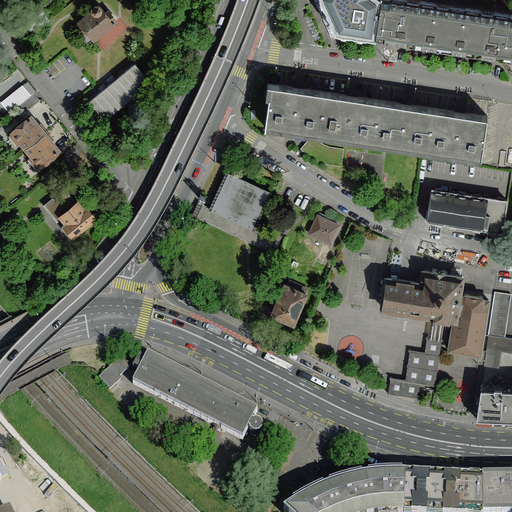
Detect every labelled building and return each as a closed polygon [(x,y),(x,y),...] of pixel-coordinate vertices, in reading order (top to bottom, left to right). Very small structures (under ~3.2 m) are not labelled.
[(321,0),(336,32),(376,38),(381,0),(321,0)] [(415,44),(421,1),(416,0),(381,0),(376,38),(415,44)] [(445,48),(450,5),(421,1),(415,44),(445,48)] [(474,53),(480,10),(450,5),(445,48),(474,53)] [(94,11),(80,22),(88,31),(94,39),(116,20),(107,9),(104,12),(100,7),(101,10),(100,11),(98,13),(95,13),(94,11)] [(511,67),(511,14),(480,10),(474,53),(503,57),(511,67)] [(94,39),(88,31),(82,36),(88,43),(94,39)] [(151,82),(136,63),(90,101),(105,120),(151,82)] [(18,98),(22,103),(39,90),(30,79),(3,100),(8,106),(18,98)] [(299,88),(272,84),(270,98),(266,123),(293,127),(299,88)] [(326,92),(299,88),(293,127),(320,132),(326,92)] [(353,96),(326,92),(320,132),(347,136),(353,96)] [(39,100),(34,94),(18,107),(23,112),(28,107),(29,108),(39,100)] [(380,100),(353,96),(347,136),(374,140),(380,100)] [(407,104),(380,100),(374,140),(401,144),(407,104)] [(434,108),(407,104),(401,144),(428,148),(434,108)] [(461,112),(434,108),(428,148),(455,152),(461,112)] [(488,116),(461,112),(455,152),(482,156),(488,116)] [(45,133),(32,117),(14,132),(21,140),(27,148),(45,133)] [(16,144),(21,140),(14,132),(10,136),(16,144)] [(58,150),(45,133),(27,148),(33,155),(40,164),(58,150)] [(323,145),(312,135),(307,142),(301,150),(312,158),(322,163),(342,167),(345,149),(329,147),(323,145)] [(72,160),(82,151),(76,145),(66,153),(72,160)] [(94,165),(83,152),(70,162),(81,176),(94,165)] [(40,164),(33,155),(29,159),(35,167),(40,164)] [(212,209),(253,228),(269,193),(228,174),(213,207),(212,209)] [(65,190),(45,205),(58,220),(62,216),(77,204),(65,190)] [(470,195),(432,190),(427,221),(465,227),(470,195)] [(508,201),(470,195),(465,227),(503,233),(508,201)] [(212,209),(213,207),(199,201),(193,214),(206,220),(212,209)] [(79,202),(77,204),(62,216),(68,223),(67,224),(74,232),(75,233),(95,217),(85,205),(82,207),(79,202)] [(253,228),(212,209),(206,220),(270,250),(276,238),(253,228)] [(339,225),(319,216),(311,233),(331,242),(339,225)] [(74,232),(67,224),(63,227),(69,235),(74,232)] [(432,272),(424,271),(422,283),(387,278),(383,308),(432,315),(445,317),(454,319),(450,350),(480,354),(489,300),(484,299),(484,298),(482,296),(467,294),(464,294),(463,296),(460,295),(462,277),(446,274),(446,271),(433,269),(432,272)] [(307,293),(285,284),(273,314),(294,323),(307,293)] [(489,334),(505,336),(511,294),(496,291),(489,334)] [(429,339),(442,341),(445,317),(432,315),(429,339)] [(511,337),(505,336),(489,334),(484,365),(500,367),(502,351),(511,352),(511,337)] [(429,339),(427,339),(426,352),(410,349),(406,378),(391,376),(389,392),(418,396),(419,381),(436,384),(442,341),(429,339)] [(131,367),(140,371),(146,359),(138,355),(131,367)] [(140,371),(134,384),(243,440),(249,430),(250,433),(252,435),(255,436),(258,436),(261,434),(263,431),(263,426),(260,423),(256,422),(253,423),(258,412),(148,355),(146,359),(140,371)] [(129,368),(120,359),(100,378),(110,389),(121,379),(119,377),(129,368)] [(511,421),(511,385),(483,384),(481,385),(477,414),(477,419),(511,421)] [(388,477),(366,480),(371,511),(404,511),(406,477),(388,477)] [(404,511),(435,511),(438,479),(406,477),(404,511)] [(435,511),(484,511),(483,481),(438,479),(435,511)] [(345,484),(327,491),(335,511),(371,511),(366,480),(345,484)] [(511,511),(511,481),(483,481),(484,511),(511,511)] [(335,511),(327,491),(308,499),(287,511),(335,511)] [(15,511),(12,503),(0,507),(0,511),(15,511)]
